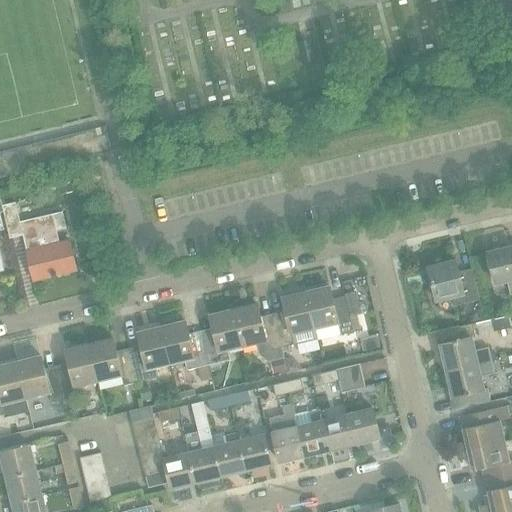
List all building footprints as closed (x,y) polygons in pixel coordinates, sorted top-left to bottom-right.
[(110,145),(106,127),(101,128),(102,135),(101,135),(104,146),(110,145)] [(61,138),(65,154),(56,156),(52,140),(0,152),(0,177),(45,166),(46,167),(102,153),(96,129),(61,138)] [(77,270),(70,241),(60,243),(57,231),(67,228),(63,212),(21,222),(16,203),(2,206),(10,239),(23,236),(34,280),(77,270)] [(511,247),(488,253),(496,284),(508,282),(511,295),(511,294),(511,247)] [(480,300),(472,269),(459,272),(456,261),(428,267),(437,301),(452,298),(454,307),(480,300)] [(330,287),(306,293),(318,340),(341,335),(341,334),(354,330),(346,296),(333,300),(330,287)] [(286,311),(273,314),(281,348),(294,345),(294,346),(318,340),(306,293),(283,298),(286,311)] [(281,348),(273,314),(261,317),(258,304),(234,310),(243,346),(257,343),(260,353),(281,348)] [(213,328),(201,331),(209,365),(231,360),(228,350),(243,346),(234,310),(210,316),(213,328)] [(511,328),(509,315),(490,319),(494,333),(511,328)] [(186,322),(162,328),(171,364),(185,360),(188,371),(209,365),(201,331),(189,334),(186,322)] [(438,332),(447,371),(492,361),(489,348),(475,351),(472,339),(476,338),(473,324),(438,332)] [(141,346),(129,349),(137,383),(158,378),(156,367),(171,364),(162,328),(138,333),(141,346)] [(137,383),(129,349),(117,352),(114,339),(90,345),(98,381),(122,376),(124,386),(137,383)] [(98,381),(90,345),(66,351),(69,363),(57,366),(65,400),(78,397),(75,387),(98,381)] [(41,357),(18,362),(26,399),(50,393),(52,403),(65,400),(57,366),(44,369),(41,357)] [(495,374),(492,361),(447,371),(456,410),(491,402),(488,389),(484,390),(481,377),(495,374)] [(30,413),(26,399),(18,362),(0,366),(0,416),(5,415),(6,418),(30,413)] [(342,393),(366,387),(360,364),(337,370),(339,382),(342,393)] [(337,370),(312,376),(315,388),(339,382),(337,370)] [(305,390),(302,378),(287,382),(290,393),(305,390)] [(288,394),(290,393),(287,382),(272,385),(276,403),(289,399),(288,394)] [(249,391),(228,396),(231,406),(251,401),(249,391)] [(231,406),(228,396),(208,401),(211,410),(221,408),(224,422),(234,420),(231,406)] [(298,427),(295,415),(293,404),(283,406),(285,416),(274,418),(272,422),(270,422),(280,462),(305,456),(298,427)] [(130,411),(130,412),(133,423),(154,417),(151,406),(130,411)] [(161,422),(181,418),(179,408),(159,413),(161,422)] [(380,438),(378,430),(373,409),(348,415),(355,444),(380,438)] [(456,445),(457,453),(505,442),(497,409),(460,417),(466,443),(456,445)] [(295,415),(298,427),(305,456),(330,450),(323,421),(320,410),(295,415)] [(348,415),(323,421),(330,450),(355,444),(348,415)] [(154,417),(133,423),(135,434),(157,428),(154,417)] [(157,428),(135,434),(138,444),(159,439),(157,428)] [(190,453),(197,482),(222,476),(215,447),(214,447),(210,428),(198,431),(203,450),(190,453)] [(228,444),(215,447),(222,476),(246,470),(239,441),(237,433),(226,436),(228,444)] [(265,435),(239,441),(246,470),(272,464),(265,435)] [(159,439),(138,444),(141,455),(162,450),(159,439)] [(59,445),(64,465),(73,462),(69,442),(59,445)] [(505,442),(457,453),(459,460),(470,457),(473,471),(482,468),(485,480),(511,473),(511,460),(510,461),(505,442)] [(7,478),(36,471),(30,446),(1,453),(7,478)] [(141,455),(143,466),(164,461),(162,450),(141,455)] [(102,453),(81,458),(80,458),(83,469),(104,464),(102,453)] [(164,459),(171,488),(197,482),(190,453),(164,459)] [(167,472),(164,461),(143,466),(146,477),(167,472)] [(73,462),(64,465),(68,485),(78,483),(73,462)] [(104,464),(83,469),(85,480),(107,475),(104,464)] [(36,471),(7,478),(13,503),(42,496),(36,471)] [(167,472),(146,477),(149,488),(170,483),(167,472)] [(511,473),(485,480),(491,505),(480,508),(481,511),(493,511),(511,507),(511,473)] [(107,475),(85,480),(88,491),(109,486),(107,475)] [(109,486),(88,491),(91,502),(112,497),(109,486)] [(84,508),(79,487),(69,490),(74,510),(84,508)] [(45,511),(42,496),(13,503),(14,511),(45,511)]
